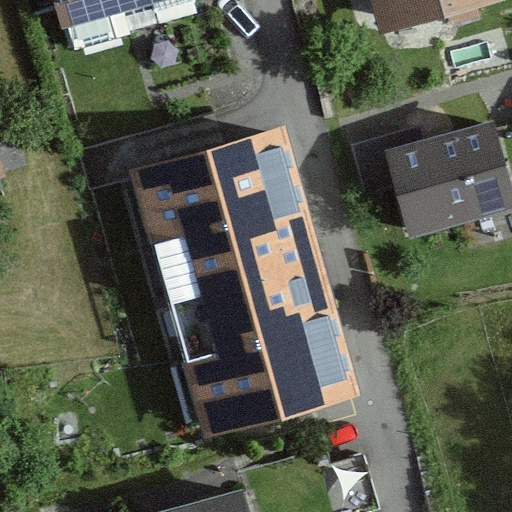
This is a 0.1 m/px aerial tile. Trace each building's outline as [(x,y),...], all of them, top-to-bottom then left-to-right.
[(61,0),(75,45),(129,30),(120,0),(61,0)] [(386,0),(392,18),(455,0),(386,0)] [(445,40),(455,72),(511,55),(501,23),(445,40)] [(511,200),(511,191),(493,124),(356,162),(365,191),(397,182),(410,229),(511,200)] [(277,133),(141,171),(211,423),(347,385),(277,133)] [(177,511),(249,511),(245,492),(177,511)]
